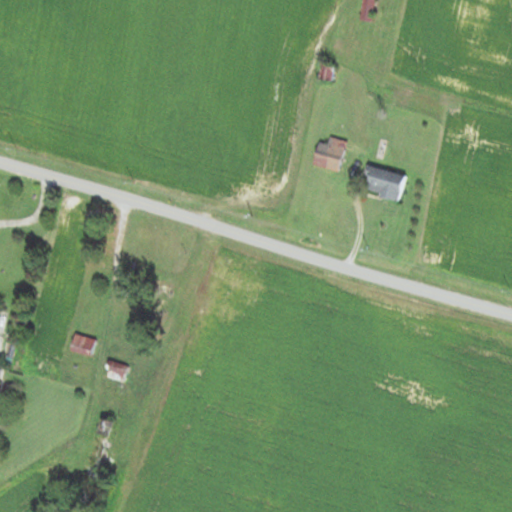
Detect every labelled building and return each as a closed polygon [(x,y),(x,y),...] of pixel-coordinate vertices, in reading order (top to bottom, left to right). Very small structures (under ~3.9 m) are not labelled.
[(373,0),(361,0),(362,21),(375,20),(373,0)] [(327,144),(320,142),(313,164),(338,172),(348,142),(330,136),(327,144)] [(364,192),(400,201),(406,175),(370,167),(364,192)] [(96,340),(77,334),(72,351),(91,356),(96,340)] [(128,367),(110,362),(108,370),(117,372),(115,378),(124,380),(128,367)]
